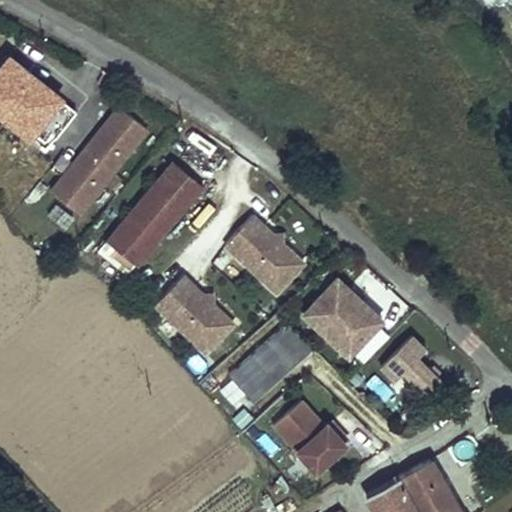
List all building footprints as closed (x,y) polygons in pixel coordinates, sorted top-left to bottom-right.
[(63,99),(64,97),(12,56),(0,71),(0,111),(32,137),(36,132),(63,99)] [(78,111),(63,99),(36,132),(40,136),(37,141),(48,150),(78,111)] [(150,127),(121,104),(52,188),(81,211),(150,127)] [(208,188),(175,162),(112,240),(145,266),(208,188)] [(310,258),(289,238),(280,238),(280,229),(259,209),(231,239),(282,287),(310,258)] [(280,238),(289,238),(288,229),(280,229),(280,238)] [(234,322),(213,302),(205,303),(204,294),(183,274),(155,303),(206,352),(234,322)] [(352,292),(356,288),(341,275),(315,303),(329,316),(321,323),(353,353),(386,317),(363,295),(359,299),(352,292)] [(205,303),(213,302),(213,293),(204,294),(205,303)] [(329,316),(315,303),(308,310),(321,323),(329,316)] [(256,399),(314,347),(289,320),(231,372),(256,399)] [(416,332),(384,364),(398,378),(407,369),(432,394),(446,379),(422,355),(430,346),(416,332)] [(345,442),(344,440),(329,424),(327,422),(324,424),(300,398),(274,423),(316,469),(345,442)] [(332,420),(329,424),(344,440),(347,437),(332,420)] [(501,440),(487,421),(451,448),(474,481),(480,477),(477,473),(509,451),(501,440)] [(511,448),(511,437),(509,434),(501,440),(509,451),(511,448)] [(463,511),(432,458),(401,476),(421,511),(463,511)] [(421,511),(401,476),(368,494),(378,511),(421,511)]
